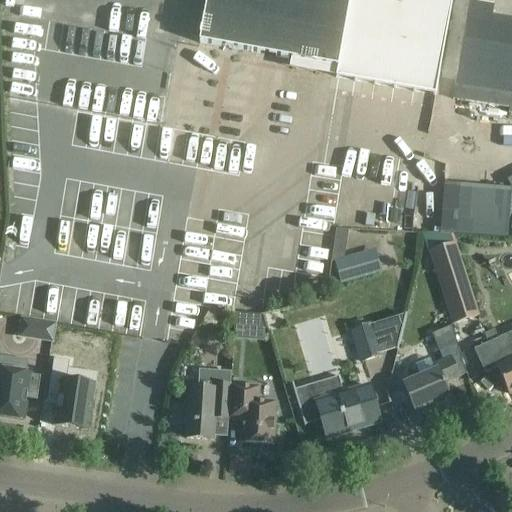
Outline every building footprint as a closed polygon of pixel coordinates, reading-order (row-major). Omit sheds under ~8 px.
[(206,0),(199,43),(337,68),(336,78),(435,96),(451,0),(206,0)] [(469,3),(453,100),(509,109),(508,115),(511,115),(511,21),(492,18),(494,7),(469,3)] [(428,190),(430,173),(410,170),(408,188),(428,190)] [(342,191),(363,196),(368,176),(347,171),(342,191)] [(511,189),(445,184),(441,233),(509,238),(510,222),(510,220),(511,196),(511,189)] [(336,229),(332,261),(335,262),(345,259),(349,230),(336,229)] [(453,237),(423,235),(429,252),(455,244),(453,237)] [(455,244),(429,252),(452,326),(479,318),(455,244)] [(345,259),(335,262),(341,284),(373,274),(367,252),(345,259)] [(209,313),(204,320),(216,322),(217,313),(209,313)] [(22,321),(20,337),(52,342),(55,326),(22,321)] [(436,372),(403,386),(406,394),(414,412),(449,397),(443,383),(466,373),(451,326),(432,334),(443,362),(434,366),(436,372)] [(374,327),(351,334),(360,365),(383,358),(374,327)] [(511,333),(474,352),(480,363),(485,375),(497,369),(509,396),(511,394),(511,333)] [(95,375),(68,371),(71,351),(55,348),(50,385),(61,386),(57,415),(88,420),(93,391),(95,391),(97,378),(95,378),(95,375)] [(0,418),(23,422),(27,393),(38,394),(40,378),(0,371),(0,418)] [(293,384),(291,385),(304,427),(306,427),(305,425),(306,424),(321,420),(327,440),(349,433),(347,428),(377,419),(378,424),(380,424),(375,404),(369,387),(344,395),(339,378),(338,378),(339,383),(297,396),(293,384)] [(231,386),(214,385),(214,391),(186,389),(185,407),(188,407),(186,439),(213,441),(214,426),(228,427),(228,420),(231,386)] [(258,388),(231,386),(228,420),(242,421),(241,443),(273,445),(276,403),(258,402),(258,388)] [(221,442),(193,442),(193,463),(221,464),(221,442)]
